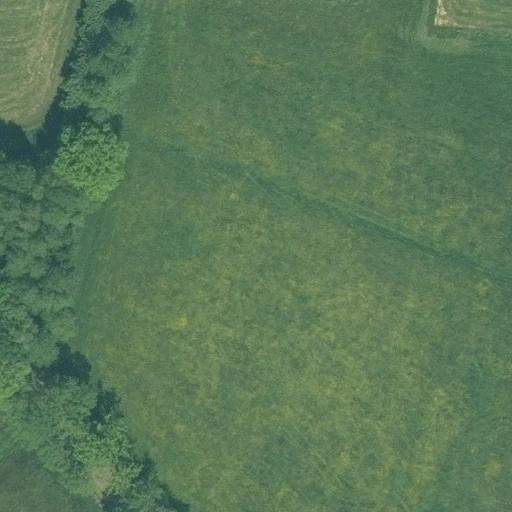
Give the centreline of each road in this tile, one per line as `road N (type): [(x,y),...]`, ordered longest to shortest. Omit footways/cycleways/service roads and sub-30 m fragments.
road 1 (track): [(6,362),(22,342),(116,0)]
road 2 (unclassified): [(129,511),(0,355)]
